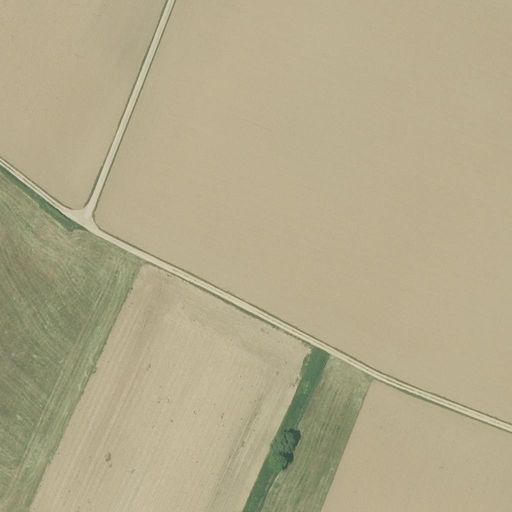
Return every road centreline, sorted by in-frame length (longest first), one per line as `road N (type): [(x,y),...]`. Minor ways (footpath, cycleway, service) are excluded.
road 1 (track): [(0,162),(83,225),(349,368),(511,435)]
road 2 (track): [(170,0),(83,225)]
